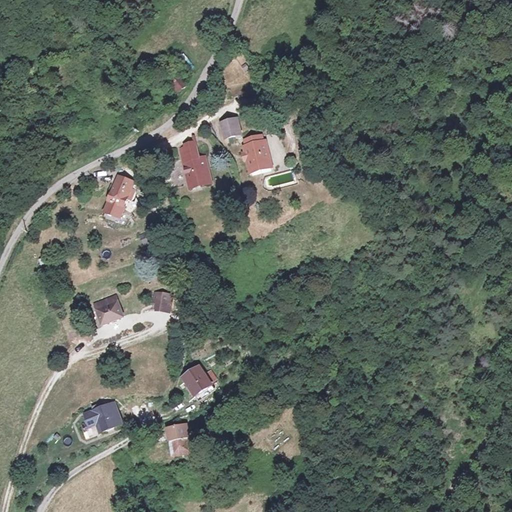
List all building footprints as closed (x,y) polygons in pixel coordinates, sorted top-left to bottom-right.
[(185,85),(174,73),(166,81),(176,92),(185,85)] [(234,115),(217,119),(222,138),(238,134),(234,115)] [(263,135),(238,141),(245,173),(270,167),(263,135)] [(193,158),(188,141),(175,146),(189,192),(211,185),(202,155),(193,158)] [(141,179),(119,173),(107,215),(130,221),(141,179)] [(150,229),(138,234),(144,246),(155,241),(150,229)] [(172,293),(155,294),(156,312),(172,311),(172,293)] [(129,317),(120,294),(94,304),(103,327),(129,317)] [(119,396),(83,410),(90,429),(102,424),(105,432),(129,422),(119,396)] [(196,424),(172,428),(177,457),(202,453),(196,424)]
